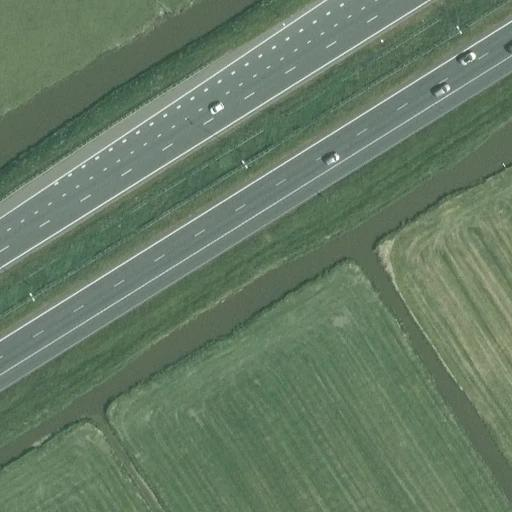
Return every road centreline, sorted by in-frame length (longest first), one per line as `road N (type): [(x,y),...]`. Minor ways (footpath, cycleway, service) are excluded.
road 1 (motorway): [(0,368),(511,48)]
road 2 (motorway): [(401,0),(0,251)]
